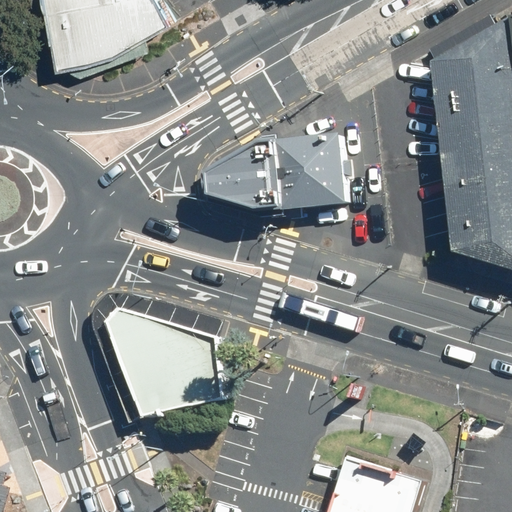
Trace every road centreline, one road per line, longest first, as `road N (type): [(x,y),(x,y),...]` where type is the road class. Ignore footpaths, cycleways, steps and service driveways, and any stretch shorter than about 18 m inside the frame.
road 1 (secondary): [(40,131),(143,107),(256,41),(336,18)]
road 2 (primary): [(337,294),(271,296),(60,250)]
road 3 (secondary): [(53,257),(65,338),(113,460),(121,511)]
road 4 (secondary): [(100,511),(75,475),(32,360),(0,307)]
road 5 (primary): [(337,294),(511,346)]
road 6 (secondary): [(336,18),(279,81),(201,129)]
road 7 (primary): [(200,229),(284,257),(337,294)]
road 8 (secondary): [(201,129),(136,178),(80,195)]
road 9 (primary): [(79,205),(200,229)]
